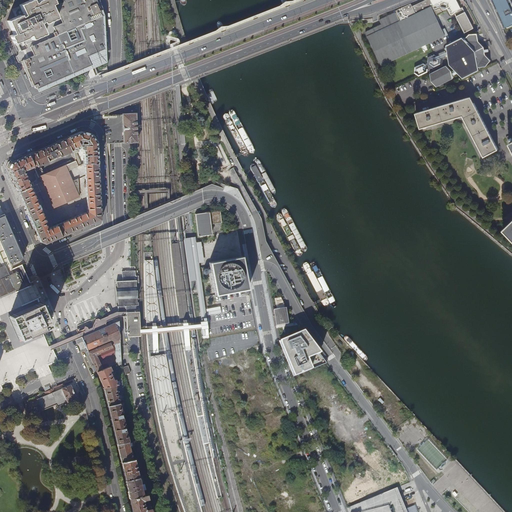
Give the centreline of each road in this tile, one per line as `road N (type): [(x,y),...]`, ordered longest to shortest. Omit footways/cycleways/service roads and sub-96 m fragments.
road 1 (primary): [(49,131),(340,14)]
road 2 (primary): [(322,0),(34,112)]
road 3 (residential): [(39,267),(207,195),(236,204),(254,263)]
road 4 (residential): [(254,263),(273,269),(416,473)]
road 5 (residential): [(337,511),(272,354),(254,263)]
road 6 (secondary): [(117,16),(120,217),(109,263)]
road 7 (residential): [(0,153),(82,123),(95,126),(105,224)]
road 8 (residential): [(82,368),(120,511)]
